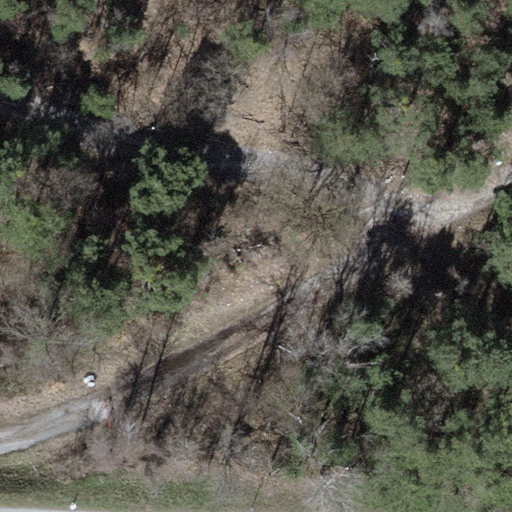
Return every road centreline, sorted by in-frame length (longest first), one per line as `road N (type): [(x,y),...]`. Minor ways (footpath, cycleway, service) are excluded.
road 1 (track): [(484,172),(197,364),(48,431),(0,439)]
road 2 (track): [(0,74),(250,147),(484,172),(511,156)]
road 3 (motorway): [(511,494),(0,452)]
